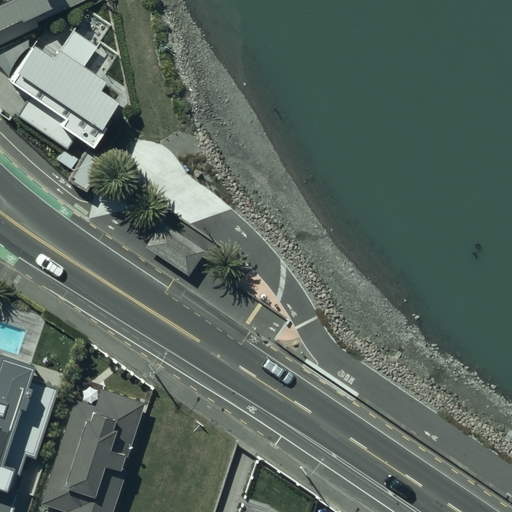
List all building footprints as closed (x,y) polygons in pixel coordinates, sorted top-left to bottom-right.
[(0,0),(0,41),(39,24),(37,20),(80,0),(0,0)] [(28,99),(19,112),(68,147),(74,139),(84,147),(98,127),(95,125),(112,100),(96,88),(101,81),(56,49),(49,59),(27,43),(7,71),(10,73),(4,81),(28,99)] [(79,152),(59,181),(77,193),(97,164),(79,152)] [(160,221),(144,245),(187,274),(204,250),(160,221)] [(16,365),(0,359),(0,511),(2,511),(9,490),(6,489),(16,455),(27,459),(50,386),(13,375),(16,365)] [(134,402),(91,388),(86,404),(66,398),(32,502),(58,511),(57,511),(102,511),(118,466),(114,464),(134,402)]
